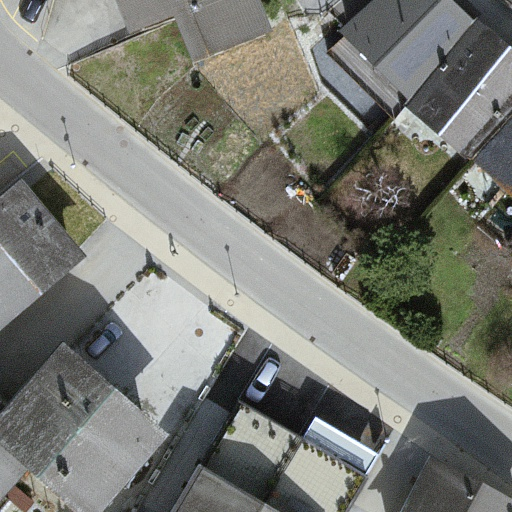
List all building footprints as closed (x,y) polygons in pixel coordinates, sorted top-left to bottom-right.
[(119,0),(135,40),(185,26),(212,70),(279,36),(261,0),(119,0)] [(511,121),(511,52),(444,0),(410,0),(363,68),(470,168),(476,161),(509,125),(511,121)] [(511,121),(509,125),(476,161),(511,195),(511,121)] [(0,324),(12,337),(89,261),(27,190),(0,211),(0,324)] [(93,511),(117,511),(177,444),(73,352),(14,406),(0,397),(0,511),(33,472),(93,511)] [(511,511),(511,510),(427,463),(404,511),(511,511)] [(194,511),(270,511),(213,477),(194,511)]
